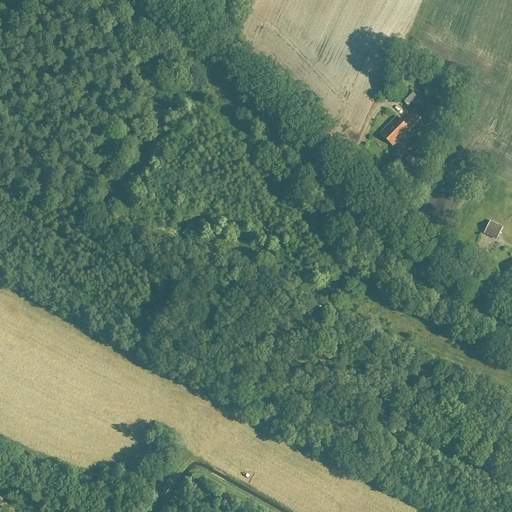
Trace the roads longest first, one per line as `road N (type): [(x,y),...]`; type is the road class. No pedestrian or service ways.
road 1 (track): [(511,341),(411,282),(246,104),(156,26),(111,0)]
road 2 (unclassified): [(511,307),(424,245),(185,0)]
